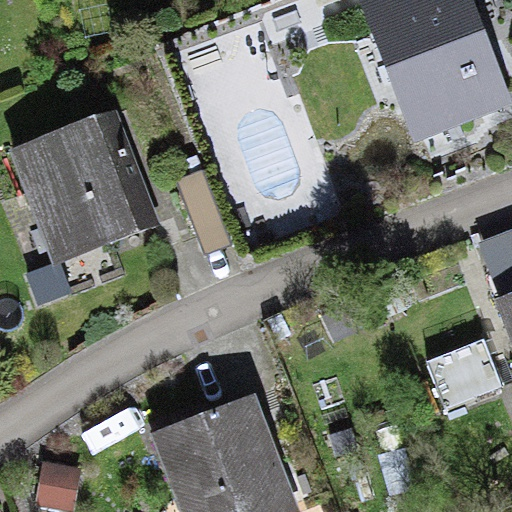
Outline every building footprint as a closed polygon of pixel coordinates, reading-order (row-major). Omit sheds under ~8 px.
[(464,0),(377,0),(368,4),(382,42),(396,37),(430,130),(503,103),(464,0)] [(108,115),(13,151),(29,193),(39,189),(62,249),(151,215),(125,149),(122,150),(108,115)] [(203,171),(176,182),(197,235),(225,225),(203,171)] [(511,297),(501,302),(511,331),(511,297)] [(291,511),(250,401),(158,435),(187,511),(291,511)]
